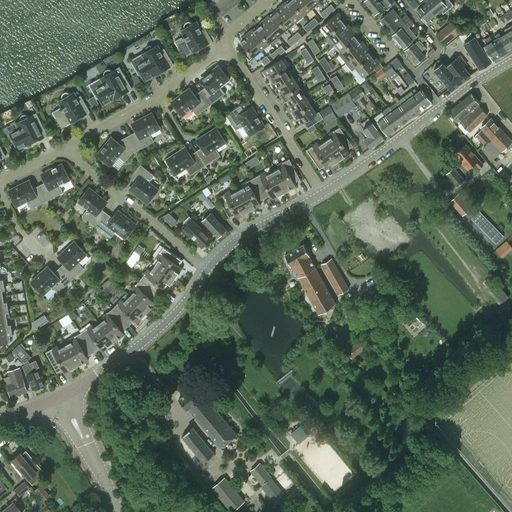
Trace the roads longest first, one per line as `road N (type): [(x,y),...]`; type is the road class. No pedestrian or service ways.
road 1 (tertiary): [(59,395),(153,332),(204,270)]
road 2 (residential): [(204,270),(65,149)]
road 3 (residential): [(320,192),(222,37)]
road 4 (tertiary): [(320,192),(438,107)]
road 5 (tertiary): [(204,270),(236,238),(320,192)]
road 6 (tertiary): [(116,511),(59,395)]
